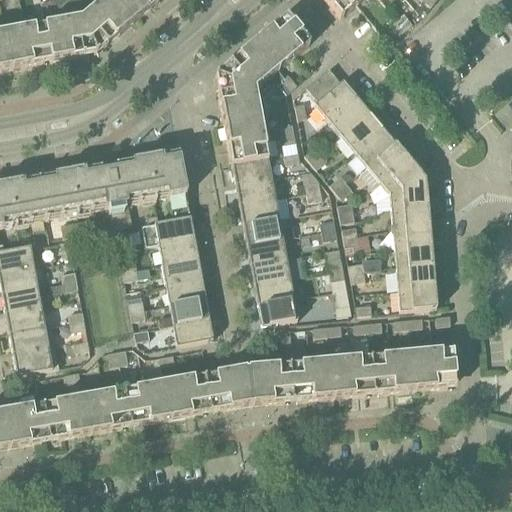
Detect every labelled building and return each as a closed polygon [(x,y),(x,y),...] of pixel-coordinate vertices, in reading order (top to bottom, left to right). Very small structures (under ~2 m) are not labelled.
[(104,0),(80,0),(70,8),(95,58),(130,28),(107,1),(106,2),(104,0)] [(130,28),(161,2),(159,0),(107,0),(107,1),(130,28)] [(365,0),(319,0),(339,23),(365,0)] [(435,5),(428,0),(421,0),(418,4),(430,12),(435,5)] [(43,31),(50,67),(95,58),(70,8),(41,14),(43,31)] [(402,19),(395,25),(404,36),(411,30),(402,19)] [(276,75),(292,62),(308,49),(285,20),(253,47),(276,75)] [(404,36),(395,25),(388,31),(397,42),(404,36)] [(43,31),(3,38),(9,74),(50,67),(43,31)] [(3,38),(0,38),(0,75),(9,74),(3,38)] [(253,47),(215,79),(214,80),(267,100),(269,97),(281,88),(289,97),(296,90),(287,80),(283,83),(276,75),(253,47)] [(326,127),(354,104),(340,87),(338,89),(326,75),(304,94),(316,107),(312,110),(326,127)] [(214,82),(222,131),(258,124),(255,105),(262,103),(267,100),(214,80),(213,81),(214,82)] [(281,88),(269,97),(282,102),(289,97),(281,88)] [(354,104),(326,127),(339,142),(366,119),(354,104)] [(302,109),(293,110),(295,124),(304,123),(302,109)] [(339,142),(352,158),(380,135),(366,119),(339,142)] [(266,164),(258,124),(222,131),(230,171),(266,164)] [(278,141),(292,138),(291,130),(277,132),(278,141)] [(380,135),(352,158),(365,174),(393,150),(380,135)] [(292,138),(278,141),(280,150),(294,147),(292,138)] [(393,150),(365,174),(378,190),(406,166),(393,150)] [(308,168),(319,159),(313,152),(302,161),(308,168)] [(0,257),(1,258),(0,251),(0,229),(100,210),(105,236),(130,231),(126,206),(165,199),(166,204),(174,202),(175,207),(167,208),(171,227),(189,223),(177,159),(113,171),(114,173),(107,175),(100,176),(99,174),(0,191),(0,257)] [(296,159),(282,161),(284,170),(298,168),(296,159)] [(319,159),(308,168),(314,175),(325,166),(319,159)] [(230,171),(234,191),(269,184),(266,164),(230,171)] [(406,166),(378,190),(387,201),(422,186),(406,166)] [(333,197),(344,189),(338,182),(327,191),(333,197)] [(234,191),(237,211),(273,204),(269,184),(234,191)] [(422,186),(387,201),(389,215),(425,212),(422,186)] [(304,198),(318,196),(317,187),(303,190),(304,198)] [(344,189),(333,197),(338,204),(349,196),(344,189)] [(319,205),(318,196),(304,198),(306,207),(319,205)] [(237,211),(241,231),(277,224),(273,204),(237,211)] [(337,220),(350,218),(349,209),(335,211),(337,220)] [(425,212),(389,215),(390,236),(426,232),(425,212)] [(350,218),(337,220),(338,229),(352,227),(350,218)] [(153,230),(157,229),(155,220),(145,222),(147,233),(153,232),(153,230)] [(241,231),(245,251),(280,244),(278,233),(291,231),(290,222),(277,224),(241,231)] [(153,232),(147,233),(141,234),(144,253),(157,251),(192,244),(189,223),(171,227),(157,229),(153,230),(153,232)] [(82,226),(73,228),(75,241),(84,239),(82,226)] [(318,229),(319,237),(333,235),(332,226),(318,229)] [(73,228),(67,229),(69,242),(75,241),(73,228)] [(69,242),(67,229),(59,230),(61,244),(69,242)] [(390,236),(392,256),(428,253),(426,232),(390,236)] [(341,244),(355,241),(353,233),(340,235),(341,244)] [(333,235),(319,237),(321,246),(335,244),(333,235)] [(123,237),(114,239),(116,252),(126,250),(123,237)] [(355,241),(341,244),(343,253),(356,250),(355,241)] [(22,246),(23,254),(28,253),(28,254),(34,253),(32,244),(22,246)] [(157,251),(160,271),(196,264),(192,244),(157,251)] [(245,251),(248,271),(284,264),(280,244),(245,251)] [(67,247),(59,248),(61,262),(70,261),(67,247)] [(0,279),(32,274),(28,254),(28,253),(23,254),(1,258),(0,257),(0,279)] [(430,273),(428,253),(392,256),(394,275),(430,273)] [(200,285),(196,264),(160,271),(164,291),(200,285)] [(288,284),(284,264),(248,271),(252,291),(288,284)] [(121,278),(135,275),(133,266),(119,269),(121,278)] [(325,269),(326,277),(340,275),(339,266),(325,269)] [(346,271),(347,280),(362,278),(360,269),(346,271)] [(32,274),(0,279),(0,299),(35,294),(33,281),(43,279),(42,272),(32,274)] [(394,275),(396,296),(432,293),(430,273),(394,275)] [(137,285),(135,275),(121,278),(122,287),(137,285)] [(340,275),(326,277),(328,287),(342,284),(340,275)] [(59,280),(61,289),(74,287),(73,278),(59,280)] [(362,278),(347,280),(349,289),(363,286),(362,278)] [(252,291),(256,311),(291,304),(288,284),(252,291)] [(203,305),(200,285),(164,291),(168,311),(203,305)] [(76,295),(74,287),(61,289),(63,298),(76,295)] [(432,293),(396,296),(397,317),(434,314),(432,293)] [(0,299),(0,303),(3,320),(39,314),(35,294),(0,299)] [(291,304),(256,311),(260,332),(295,325),(291,304)] [(207,324),(203,305),(168,311),(170,322),(159,324),(160,333),(207,324)] [(127,309),(128,318),(142,316),(141,307),(127,309)] [(347,311),(333,313),(335,323),(348,320),(347,311)] [(368,311),(354,312),(355,319),(355,321),(369,320),(368,311)] [(43,334),(39,314),(3,320),(7,340),(43,334)] [(142,316),(128,318),(130,327),(143,325),(142,316)] [(67,320),(68,329),(82,327),(80,318),(67,320)] [(448,330),(448,321),(434,322),(434,332),(448,330)] [(172,332),(175,352),(211,346),(207,324),(160,333),(161,334),(172,332)] [(406,325),(407,334),(421,333),(420,324),(406,325)] [(407,334),(406,325),(392,326),(393,335),(407,334)] [(82,327),(68,329),(70,338),(83,336),(82,327)] [(365,328),(366,337),(380,336),(379,327),(365,328)] [(366,337),(365,328),(352,329),(352,339),(366,337)] [(325,332),(326,341),(339,340),(339,331),(325,332)] [(326,341),(325,332),(311,333),(312,342),(326,341)] [(47,354),(43,334),(7,340),(10,361),(47,354)] [(132,338),(134,347),(148,345),(146,336),(132,338)] [(288,336),(279,336),(280,350),(289,350),(288,336)] [(73,359),(87,356),(85,347),(72,350),(73,359)] [(47,354),(10,361),(13,377),(14,381),(57,373),(54,353),(47,354)] [(124,355),(115,357),(117,371),(126,370),(124,355)] [(451,356),(409,360),(413,396),(454,392),(451,356)] [(115,357),(106,359),(108,373),(117,371),(115,357)] [(372,400),(413,396),(409,360),(369,363),(372,400)] [(172,361),(158,363),(159,372),(173,370),(172,361)] [(331,403),(372,400),(369,363),(328,367),(331,403)] [(328,367),(287,371),(291,407),(331,403),(328,367)] [(244,375),(245,380),(246,412),(251,411),(264,409),(291,407),(287,371),(261,373),(244,375)] [(246,412),(245,380),(244,375),(239,376),(202,382),(209,418),(234,414),(246,412)] [(76,378),(63,380),(64,390),(78,387),(76,378)] [(169,425),(209,418),(202,382),(162,389),(169,425)] [(128,433),(169,425),(162,389),(122,396),(128,433)] [(82,404),(88,440),(128,433),(122,396),(82,404)] [(48,447),(88,440),(82,404),(42,411),(48,447)] [(20,452),(48,447),(42,411),(14,415),(1,418),(6,454),(20,452)]
